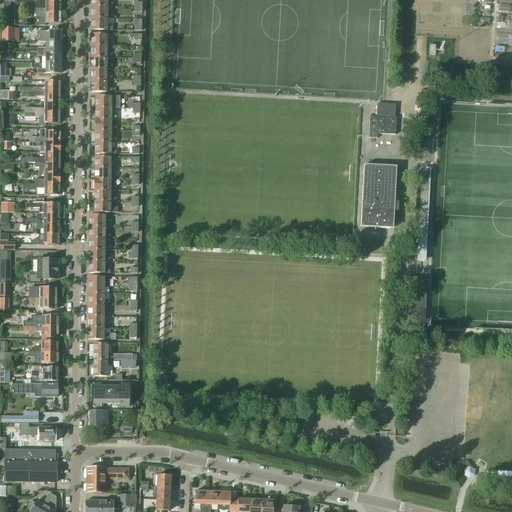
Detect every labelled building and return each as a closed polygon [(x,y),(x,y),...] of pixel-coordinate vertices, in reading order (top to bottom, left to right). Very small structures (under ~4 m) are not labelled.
[(108,2),(107,0),(91,0),(92,8),(108,8),(113,8),(113,2),(108,2)] [(0,13),(10,13),(10,9),(6,9),(6,2),(0,2),(0,13)] [(60,13),(60,3),(46,3),(46,8),(36,8),(36,13),(60,13)] [(107,14),(108,8),(92,8),(91,19),(107,20),(113,20),(113,14),(107,14)] [(60,18),(60,13),(36,13),(36,18),(39,18),(39,26),(45,26),(45,24),(60,24),(60,23),(61,22),(61,19),(60,18)] [(11,26),(11,14),(3,14),(3,26),(11,26)] [(113,31),(113,20),(107,20),(91,19),(91,31),(113,31)] [(14,42),(14,28),(2,28),(1,42),(14,42)] [(60,32),(38,32),(37,42),(45,42),(61,42),(61,37),(60,37),(60,32)] [(107,42),(107,36),(91,35),(91,47),(107,47),(112,48),(112,42),(107,42)] [(60,53),(60,48),(61,48),(61,42),(45,42),(45,49),(37,49),(37,48),(25,48),(25,53),(30,53),(37,53),(60,53)] [(112,59),(112,53),(107,53),(107,47),(91,47),(91,59),(107,59),(112,59)] [(61,64),(61,58),(60,58),(60,53),(37,53),(30,53),(30,57),(45,57),(45,64),(61,64)] [(107,64),(107,59),(91,59),(91,70),(107,70),(112,70),(112,64),(107,64)] [(6,62),(0,62),(0,76),(10,76),(10,69),(6,69),(6,62)] [(61,69),(61,64),(45,64),(45,70),(37,70),(37,74),(60,74),(60,69),(61,69)] [(112,76),(106,76),(107,70),(91,70),(91,81),(106,82),(112,82),(112,76)] [(106,87),(106,82),(91,81),(90,93),(112,93),(112,87),(106,87)] [(60,93),(60,88),(61,87),(61,84),(60,83),(60,82),(45,82),(45,88),(18,88),(18,92),(35,92),(35,93),(60,93)] [(404,104),(405,87),(399,86),(393,86),(392,103),(404,104)] [(9,101),(9,91),(1,91),(1,101),(9,101)] [(60,104),(60,93),(35,93),(35,97),(40,97),(40,98),(45,98),(45,103),(60,104)] [(111,98),(95,98),(95,109),(111,109),(119,109),(119,98),(111,98)] [(59,114),(60,104),(45,103),(45,108),(24,108),(24,114),(59,114)] [(111,109),(95,109),(95,121),(111,121),(111,120),(116,120),(116,114),(111,114),(111,109)] [(13,124),(13,114),(2,114),(2,123),(13,124)] [(60,122),(60,119),(59,119),(59,114),(24,114),(24,118),(38,118),(38,127),(46,127),(46,124),(59,124),(59,123),(60,122)] [(396,136),(397,118),(370,117),(369,139),(377,139),(378,135),(396,136)] [(111,127),(111,121),(95,121),(95,132),(111,133),(116,133),(116,127),(111,127)] [(60,143),(60,132),(46,132),(46,130),(39,130),(39,138),(36,138),(36,137),(29,137),(29,143),(60,143)] [(116,144),(116,138),(111,138),(111,133),(95,132),(95,144),(111,144),(116,144)] [(60,154),(60,143),(29,143),(29,147),(40,147),(40,153),(45,153),(60,154)] [(116,155),(116,150),(111,149),(111,144),(95,144),(95,155),(116,155)] [(60,164),(60,154),(45,153),(45,159),(32,159),(32,158),(25,158),(25,159),(20,159),(20,164),(35,164),(60,164)] [(116,170),(116,164),(110,164),(111,158),(94,158),(94,169),(110,169),(116,170)] [(59,174),(60,164),(35,164),(35,168),(39,168),(39,174),(45,174),(59,174)] [(391,229),(394,168),(364,166),(360,228),(391,229)] [(116,181),(116,175),(110,175),(110,169),(94,169),(94,180),(110,180),(110,181),(116,181)] [(416,264),(424,264),(430,172),(422,171),(416,264)] [(59,185),(59,174),(45,174),(45,180),(35,180),(35,184),(35,185),(59,185)] [(116,192),(116,186),(110,186),(110,181),(110,180),(94,180),(94,191),(110,191),(110,192),(116,192)] [(59,195),(59,185),(35,185),(35,184),(23,184),(23,190),(35,190),(35,189),(45,189),(45,195),(59,195)] [(116,203),(116,197),(110,197),(110,192),(110,191),(94,191),(94,202),(110,202),(110,203),(116,203)] [(94,205),(90,205),(89,212),(94,212),(94,214),(110,214),(110,213),(117,213),(117,207),(110,207),(110,203),(110,202),(94,202),(94,205)] [(59,214),(59,204),(33,203),(33,209),(39,209),(39,214),(44,214),(59,214)] [(0,213),(15,214),(15,204),(0,204),(0,209),(0,213)] [(59,225),(59,214),(44,214),(39,214),(37,214),(36,219),(30,219),(30,224),(33,224),(59,225)] [(110,222),(105,222),(105,217),(89,216),(89,228),(105,228),(110,228),(110,222)] [(59,235),(59,225),(33,224),(33,230),(44,230),(44,235),(59,235)] [(105,234),(105,228),(89,228),(89,239),(105,240),(110,240),(110,234),(105,234)] [(59,246),(59,235),(44,235),(39,235),(39,240),(33,240),(33,246),(59,246)] [(105,245),(105,240),(89,239),(89,251),(105,251),(110,251),(110,245),(105,245)] [(0,250),(15,251),(15,242),(0,242),(0,250)] [(0,282),(11,282),(11,252),(0,251),(0,282)] [(104,257),(105,251),(89,251),(89,262),(104,263),(110,263),(110,257),(104,257)] [(58,280),(58,260),(37,260),(37,273),(30,273),(30,280),(58,280)] [(110,274),(110,268),(104,268),(104,263),(89,262),(88,274),(110,274)] [(109,288),(109,278),(88,278),(88,295),(104,295),(104,288),(109,288)] [(137,292),(137,278),(129,278),(129,292),(137,292)] [(425,324),(426,279),(412,279),(410,323),(425,324)] [(9,297),(9,285),(0,285),(0,297),(9,297)] [(56,299),(56,289),(40,289),(40,293),(29,293),(29,299),(56,299)] [(104,301),(104,295),(88,295),(88,306),(104,306),(104,307),(109,307),(109,301),(104,301)] [(9,312),(9,299),(1,299),(1,312),(9,312)] [(56,310),(56,299),(29,299),(29,305),(40,305),(40,310),(56,310)] [(109,318),(109,312),(104,312),(104,307),(104,306),(88,306),(88,318),(104,318),(109,318)] [(58,328),(58,317),(42,316),(42,323),(36,323),(26,323),(26,327),(58,328)] [(109,329),(109,323),(104,323),(104,318),(88,318),(88,329),(104,329),(109,329)] [(58,338),(58,328),(26,327),(26,331),(42,331),(42,338),(58,338)] [(104,335),(104,329),(88,329),(88,341),(109,341),(109,335),(104,335)] [(57,353),(57,342),(42,342),(42,349),(32,348),(32,353),(57,353)] [(132,362),(132,356),(107,355),(107,345),(93,345),(93,361),(113,361),(113,362),(132,362)] [(11,361),(11,358),(11,353),(0,353),(0,355),(0,364),(11,365),(11,361)] [(57,363),(57,353),(32,353),(28,353),(27,357),(34,357),(34,363),(57,363)] [(107,377),(107,367),(113,367),(113,362),(113,361),(93,361),(93,377),(107,377)] [(57,368),(32,368),(32,377),(33,377),(33,380),(35,382),(57,382),(57,368)] [(9,371),(0,370),(0,384),(9,384),(9,371)] [(57,398),(57,385),(11,385),(11,394),(34,394),(34,398),(57,398)] [(129,408),(129,385),(119,385),(119,388),(111,387),(110,387),(101,387),(101,385),(93,385),(93,386),(93,407),(93,408),(94,408),(101,408),(101,405),(109,406),(110,406),(119,406),(119,408),(129,408)] [(1,417),(1,423),(37,423),(37,412),(30,412),(30,417),(1,417)] [(107,428),(107,413),(90,413),(90,428),(107,428)] [(55,435),(55,428),(28,428),(28,424),(19,424),(19,429),(17,429),(17,432),(19,433),(19,437),(39,437),(39,442),(55,442),(55,441),(57,439),(57,436),(55,435)] [(131,433),(131,424),(122,424),(122,433),(131,433)] [(56,483),(56,463),(55,463),(55,451),(5,450),(4,482),(56,483)] [(465,470),(465,475),(470,478),(474,475),(474,470),(470,468),(465,470)] [(104,494),(104,481),(128,481),(128,470),(104,470),(86,470),(86,494),(104,494)] [(170,488),(171,476),(157,475),(157,487),(170,488)] [(169,500),(170,488),(157,487),(156,499),(169,500)] [(194,492),(194,505),(200,505),(199,511),(205,511),(207,493),(194,492)] [(207,493),(205,511),(210,511),(210,506),(218,506),(218,493),(207,493)] [(237,511),(238,500),(230,500),(230,494),(218,493),(218,506),(217,510),(229,510),(228,511),(237,511)] [(55,511),(55,497),(49,494),(43,504),(37,501),(30,511),(55,511)] [(131,507),(131,495),(128,495),(120,495),(120,507),(131,507)] [(169,511),(169,500),(156,499),(156,510),(147,510),(146,511),(163,511),(164,511),(169,511)] [(249,511),(250,500),(238,500),(237,511),(249,511)] [(260,511),(261,501),(250,500),(249,511),(260,511)] [(260,511),(272,511),(273,501),(261,501),(260,511)] [(111,511),(112,511),(117,511),(117,503),(112,503),(86,503),(85,511),(111,511)]
